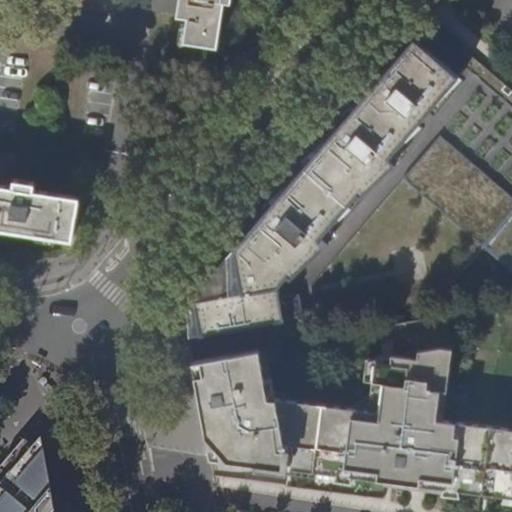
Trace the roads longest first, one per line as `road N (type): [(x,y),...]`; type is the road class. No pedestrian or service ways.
road 1 (tertiary): [(375,0),(79,326)]
road 2 (tertiary): [(121,443),(107,370),(79,326)]
